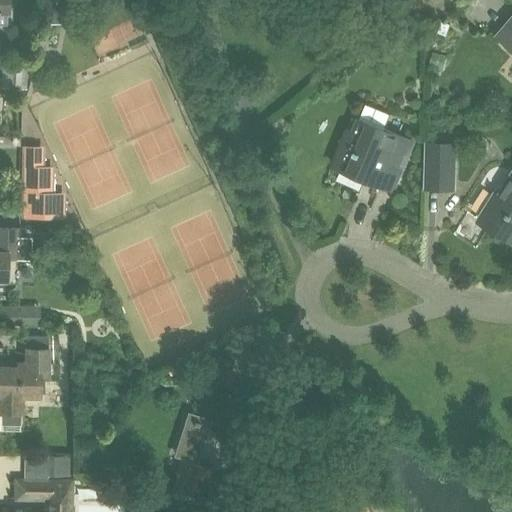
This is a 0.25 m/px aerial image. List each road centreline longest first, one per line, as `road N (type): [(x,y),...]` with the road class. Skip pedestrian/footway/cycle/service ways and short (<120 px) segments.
road 1 (residential): [(313,319),(278,347),(259,385),(219,511)]
road 2 (residential): [(448,302),(355,256),(319,270),(309,285),(313,319)]
road 3 (residential): [(448,302),(361,336),(334,335),(313,319)]
